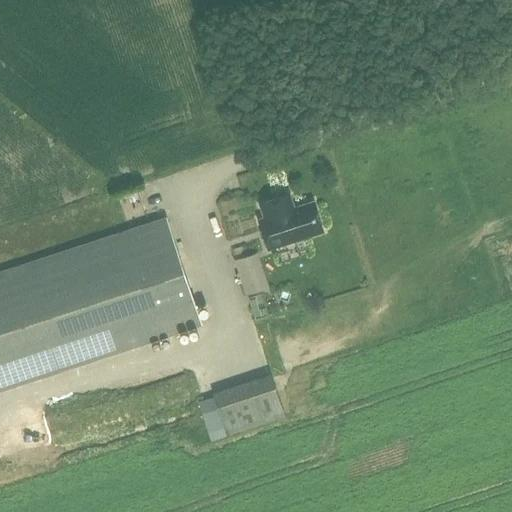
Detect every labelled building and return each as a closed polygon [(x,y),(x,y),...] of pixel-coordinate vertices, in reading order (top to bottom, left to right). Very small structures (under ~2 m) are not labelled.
[(255,206),(269,250),(300,240),(297,233),(322,225),(312,194),(287,202),(285,196),(255,206)] [(0,384),(205,316),(170,209),(0,265),(0,384)] [(269,288),(258,253),(235,261),(246,295),(269,288)] [(174,403),(203,395),(197,376),(168,384),(174,403)] [(25,451),(102,433),(96,409),(20,428),(25,451)]
